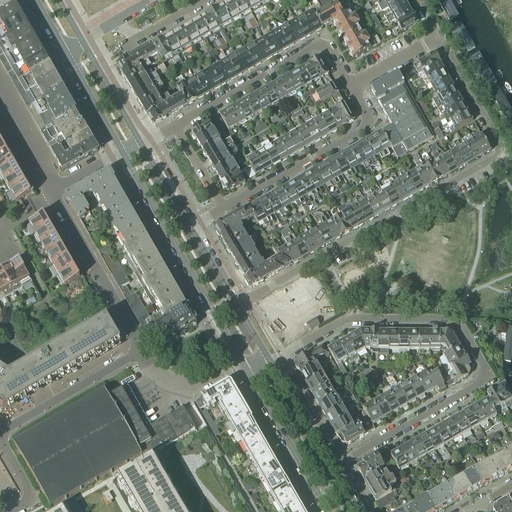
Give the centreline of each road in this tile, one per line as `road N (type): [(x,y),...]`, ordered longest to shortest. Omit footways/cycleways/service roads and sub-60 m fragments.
road 1 (residential): [(269,361),(353,318),(445,319),(462,327),(484,367),(481,380),(331,463)]
road 2 (residential): [(237,305),(497,155),(436,37)]
road 3 (tertiary): [(121,152),(243,366)]
road 4 (residential): [(350,86),(329,50),(317,45),(175,125)]
road 5 (residential): [(223,207),(358,131),(365,113),(350,86)]
road 6 (residential): [(140,351),(51,189)]
road 7 (tertiary): [(243,366),(327,511)]
road 8 (residential): [(0,430),(140,351)]
road 9 (residential): [(140,351),(175,386),(196,389),(243,366)]
